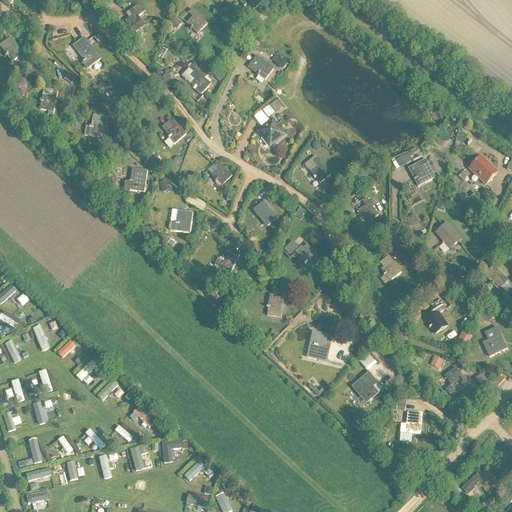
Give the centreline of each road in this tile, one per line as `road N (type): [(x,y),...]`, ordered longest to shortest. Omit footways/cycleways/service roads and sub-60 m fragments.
road 1 (track): [(469,439),(358,334),(329,233),(302,200),(218,151),(97,23),(41,22),(0,3)]
road 2 (unclassified): [(511,135),(334,0)]
road 3 (track): [(397,375),(426,308),(484,268),(511,227)]
